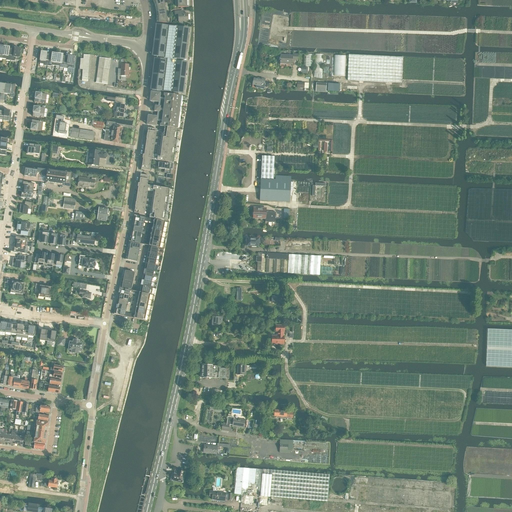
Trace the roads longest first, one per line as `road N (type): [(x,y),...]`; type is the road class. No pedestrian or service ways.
road 1 (primary): [(157,466),(241,46)]
road 2 (tertiary): [(120,252),(146,92),(142,49)]
